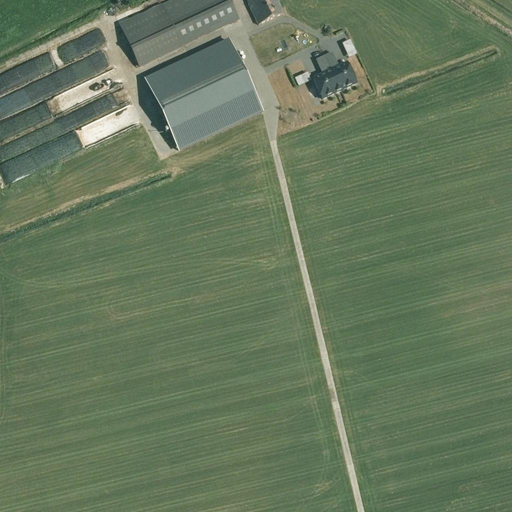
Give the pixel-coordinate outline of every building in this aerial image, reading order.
[(229,0),(173,0),(163,5),(182,47),(193,42),(199,53),(234,37),(228,26),(239,21),(229,0)] [(246,0),(258,26),(283,14),(276,0),(246,0)] [(163,5),(119,25),(139,68),(182,47),(163,5)] [(144,80),(178,154),(263,114),(228,40),(144,80)] [(324,57),(340,92),(356,84),(347,64),(338,68),(336,69),(334,65),(336,64),(332,54),(324,57)] [(340,92),(324,57),(316,61),(321,71),(323,70),(325,74),(323,75),(312,80),(322,100),(340,92)] [(104,116),(78,128),(84,142),(110,131),(104,116)]
